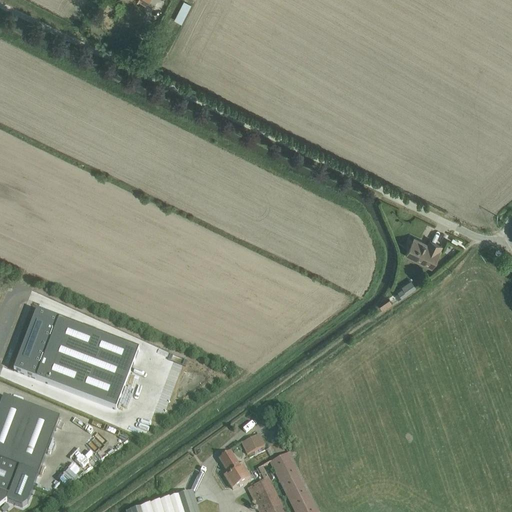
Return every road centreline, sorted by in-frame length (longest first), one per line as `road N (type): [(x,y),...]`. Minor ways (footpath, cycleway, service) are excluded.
road 1 (residential): [(511,241),(445,222),(0,5)]
road 2 (unknown): [(0,386),(69,418),(78,444),(66,458)]
